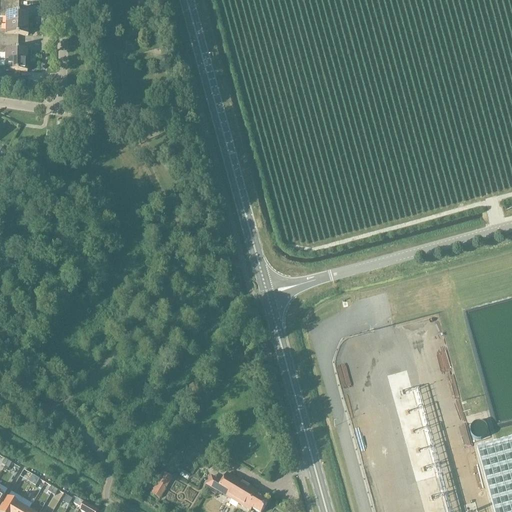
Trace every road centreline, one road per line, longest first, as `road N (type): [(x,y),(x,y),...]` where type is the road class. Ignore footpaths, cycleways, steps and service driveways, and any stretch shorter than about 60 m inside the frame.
road 1 (secondary): [(264,286),(185,0)]
road 2 (unclassified): [(298,285),(511,226)]
road 3 (secondary): [(325,511),(267,300)]
